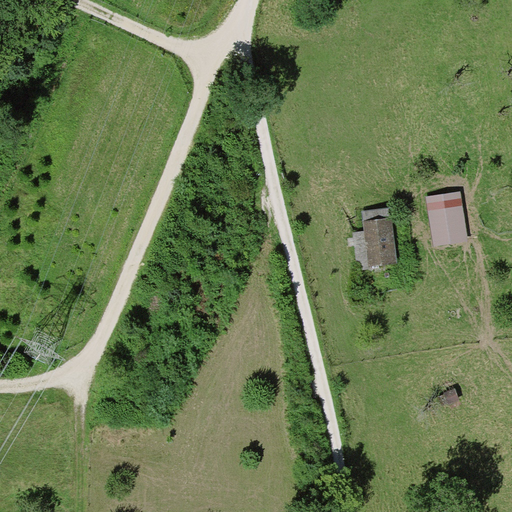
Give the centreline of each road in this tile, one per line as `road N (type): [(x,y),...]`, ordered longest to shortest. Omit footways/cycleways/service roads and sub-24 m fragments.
road 1 (track): [(346,511),(238,20)]
road 2 (track): [(216,59),(105,331),(71,371),(0,386)]
road 3 (track): [(81,0),(216,59)]
road 4 (track): [(75,511),(79,365)]
